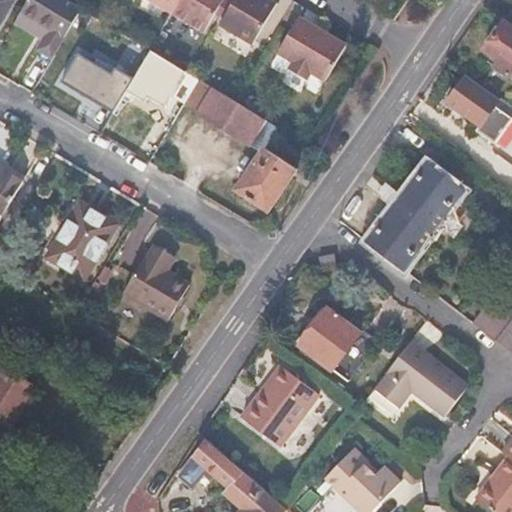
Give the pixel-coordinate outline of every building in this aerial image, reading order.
[(0,0),(0,21),(13,0),(0,0)] [(31,58),(46,67),(83,8),(70,0),(27,0),(21,11),(50,27),(31,58)] [(153,0),(169,10),(174,0),(153,0)] [(174,0),(169,10),(197,27),(213,0),(174,0)] [(213,0),(197,27),(200,29),(215,5),(217,0),(213,0)] [(219,8),(224,0),(217,0),(215,5),(219,8)] [(272,0),(229,0),(223,10),(217,21),(250,40),(274,1),(272,0)] [(229,0),(224,0),(219,8),(223,10),(229,0)] [(347,42),(298,14),(277,50),(293,59),(289,66),(308,78),(313,71),(325,78),(347,42)] [(511,27),(493,15),(487,15),(498,25),(482,48),(497,59),(494,66),(508,75),(511,69),(511,27)] [(128,89),(147,101),(162,110),(186,70),(183,68),(175,63),(152,49),(128,89)] [(96,101),(113,74),(79,53),(62,80),(96,101)] [(183,85),(192,91),(200,78),(191,73),(183,85)] [(511,116),(494,104),(497,100),(465,77),(446,100),(480,124),(476,129),(494,141),(511,117),(511,116)] [(265,146),(278,125),(233,98),(200,78),(192,91),(185,104),(261,150),(235,187),(268,210),(297,168),(265,146)] [(128,89),(123,97),(128,100),(124,108),(133,114),(138,105),(142,108),(147,101),(128,89)] [(511,104),(500,96),(497,100),(494,104),(511,116),(511,104)] [(427,161),(366,239),(403,267),(463,189),(427,161)] [(0,215),(22,177),(0,164),(0,215)] [(79,202),(63,229),(72,234),(55,261),(83,278),(107,241),(106,239),(115,224),(79,202)] [(72,234),(63,229),(47,256),(55,261),(72,234)] [(320,252),(322,262),(326,263),(336,261),(335,250),(320,252)] [(167,322),(188,287),(165,273),(170,265),(150,253),(145,261),(143,260),(121,296),(167,322)] [(473,320),(511,350),(511,315),(490,299),(482,308),(473,320)] [(474,302),(465,314),(473,320),(482,308),(474,302)] [(327,308),(324,305),(314,317),(317,320),(311,327),(308,325),(298,337),(302,340),(301,343),(334,367),(361,331),(329,306),(327,308)] [(412,340),(375,388),(397,406),(411,389),(446,415),(469,385),(412,340)] [(279,445),(320,392),(281,362),(241,414),(279,445)] [(0,422),(9,429),(33,387),(1,367),(0,368),(0,422)] [(241,507),(260,484),(207,437),(192,453),(228,484),(223,491),(241,507)] [(511,438),(503,449),(511,456),(511,438)] [(384,466),(379,473),(376,476),(364,467),(368,463),(352,451),(326,484),(361,511),(374,511),(400,480),(384,466)] [(495,511),(511,511),(511,456),(502,471),(499,469),(477,497),(495,511)] [(376,476),(379,473),(368,463),(364,467),(376,476)] [(283,511),(287,508),(284,505),(260,484),(241,507),(236,511),(283,511)]
